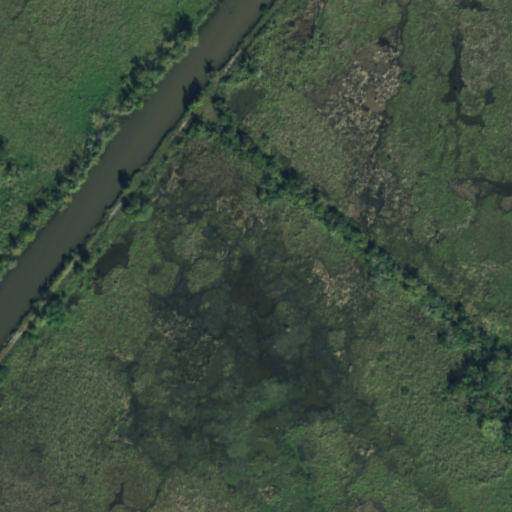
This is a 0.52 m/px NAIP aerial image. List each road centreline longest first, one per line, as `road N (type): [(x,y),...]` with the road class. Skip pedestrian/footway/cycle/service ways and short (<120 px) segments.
road 1 (residential): [(0,364),(287,0)]
road 2 (residential): [(502,414),(511,401),(452,316),(227,133),(207,106)]
